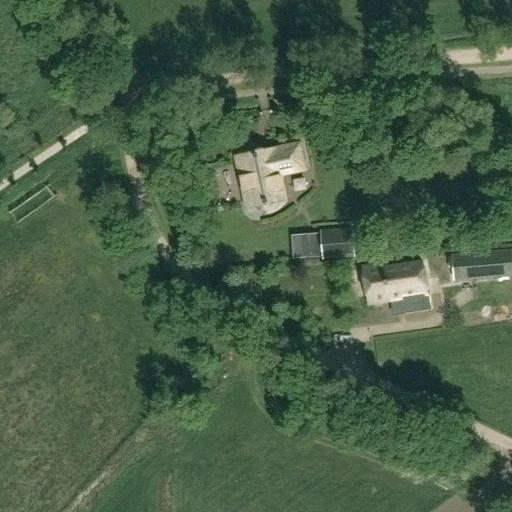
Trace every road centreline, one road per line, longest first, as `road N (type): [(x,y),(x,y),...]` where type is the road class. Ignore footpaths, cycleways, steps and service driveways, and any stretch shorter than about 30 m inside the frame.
road 1 (track): [(511,444),(251,323),(193,283),(157,237),(134,171),(126,110)]
road 2 (track): [(511,52),(124,95)]
